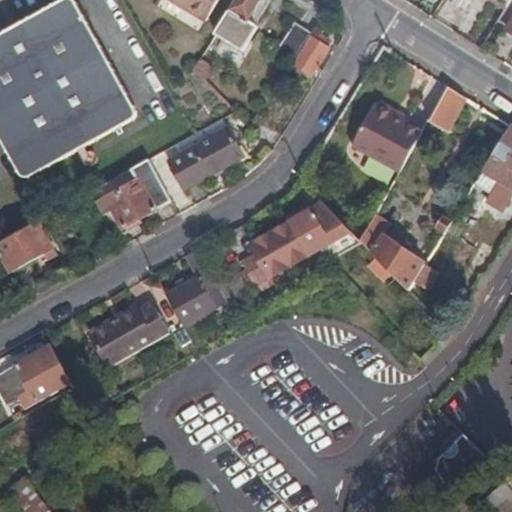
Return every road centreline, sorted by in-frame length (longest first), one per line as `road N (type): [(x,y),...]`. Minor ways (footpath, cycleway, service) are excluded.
road 1 (residential): [(375,11),(289,156),(256,191),(0,333)]
road 2 (residential): [(511,96),(375,11)]
